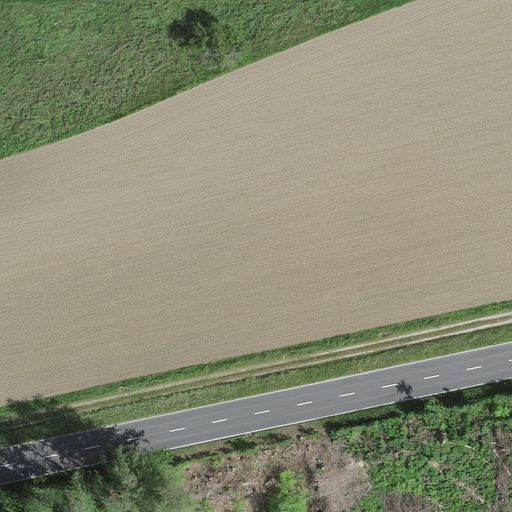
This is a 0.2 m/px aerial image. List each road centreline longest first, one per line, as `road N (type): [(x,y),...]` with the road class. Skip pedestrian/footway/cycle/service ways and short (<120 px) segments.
road 1 (primary): [(511,359),(0,468)]
road 2 (track): [(511,316),(0,419)]
